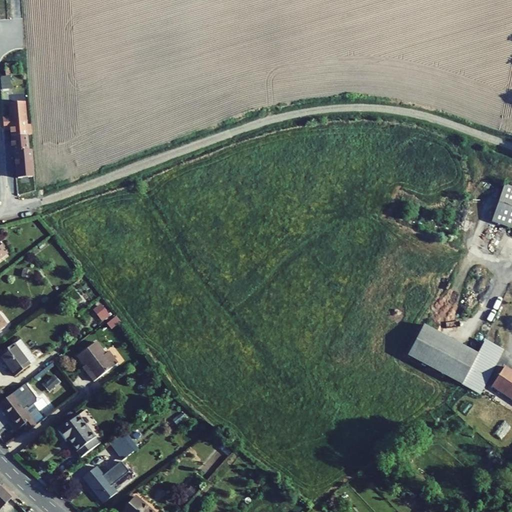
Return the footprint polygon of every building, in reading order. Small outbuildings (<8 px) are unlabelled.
[(11,88),(9,76),(1,77),(2,89),(11,88)] [(25,125),(23,103),(9,104),(10,117),(3,118),(4,130),(11,129),(12,136),(26,134),(30,134),(29,125),(25,125)] [(27,150),(26,134),(12,136),(13,151),(15,151),(17,177),(31,176),(29,149),(27,150)] [(511,228),(511,187),(504,185),(492,221),(511,228)] [(101,306),(95,311),(100,317),(105,312),(101,306)] [(107,324),(111,328),(119,322),(116,317),(107,324)] [(406,356),(461,385),(478,353),(423,325),(406,356)] [(13,344),(0,353),(0,357),(14,376),(35,359),(20,340),(14,344),(13,344)] [(478,353),(461,385),(478,394),(502,349),(485,340),(478,353)] [(90,372),(88,374),(94,382),(117,364),(108,352),(105,354),(96,342),(77,356),(90,372)] [(511,371),(504,366),(491,386),(511,399),(511,371)] [(153,383),(148,376),(145,380),(143,383),(145,386),(149,386),(153,383)] [(58,384),(52,377),(43,386),(49,392),(58,384)] [(33,395),(25,384),(0,402),(0,407),(17,430),(22,425),(28,432),(36,425),(21,405),(24,403),(26,404),(33,398),(33,395)] [(58,431),(66,441),(68,440),(81,457),(99,443),(78,416),(58,431)] [(137,431),(131,436),(135,441),(141,436),(137,431)] [(121,436),(134,451),(137,448),(125,433),(121,436)] [(121,436),(110,444),(122,460),(134,451),(121,436)] [(96,467),(82,478),(103,503),(116,492),(96,467)] [(177,501),(183,506),(197,489),(191,484),(177,501)] [(0,508),(11,498),(0,486),(0,508)] [(152,511),(135,497),(122,511),(152,511)] [(343,501),(348,507),(351,504),(346,498),(343,501)]
